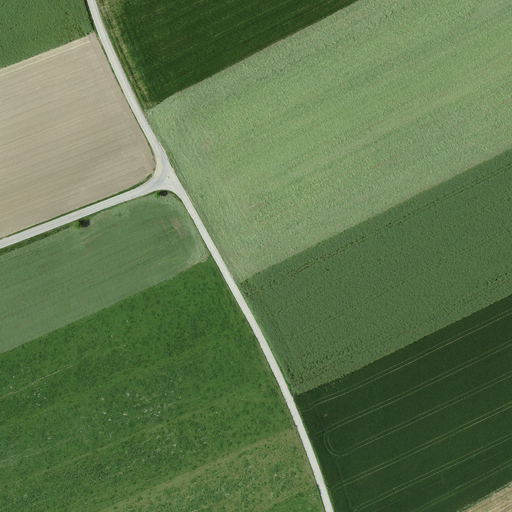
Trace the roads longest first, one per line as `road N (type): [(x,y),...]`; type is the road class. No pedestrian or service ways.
road 1 (track): [(327,511),(275,373),(124,88),(88,0)]
road 2 (track): [(0,246),(171,180)]
